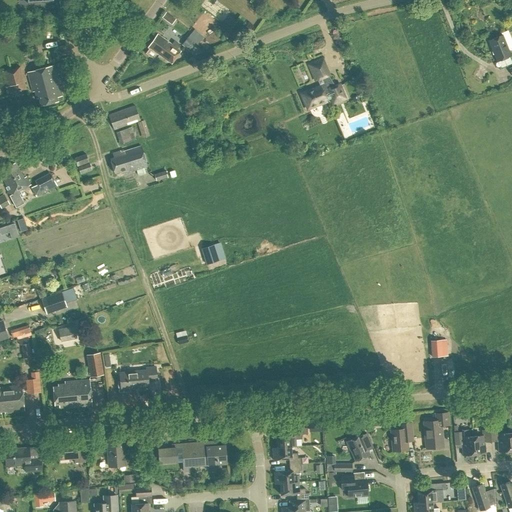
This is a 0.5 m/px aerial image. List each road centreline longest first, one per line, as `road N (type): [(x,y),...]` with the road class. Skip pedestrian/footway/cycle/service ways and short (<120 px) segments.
road 1 (track): [(74,111),(89,126),(192,414)]
road 2 (unclassified): [(94,95),(125,94),(378,0)]
road 3 (unclassified): [(241,410),(511,387)]
road 4 (unclassified): [(0,428),(241,410)]
road 5 (residential): [(511,465),(400,473),(403,511)]
